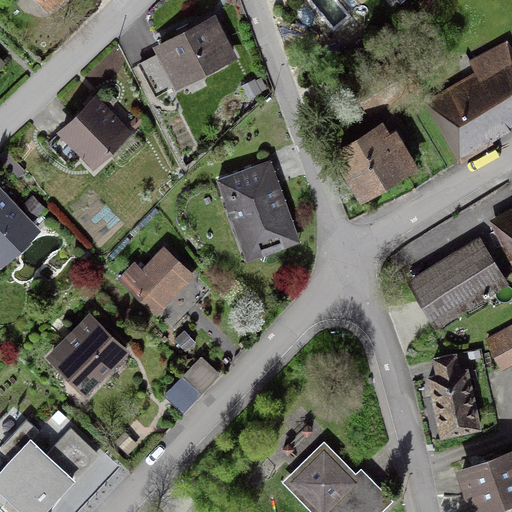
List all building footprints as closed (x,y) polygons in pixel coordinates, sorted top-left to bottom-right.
[(27,0),(43,17),(61,0),(27,0)] [(215,13),(154,42),(174,85),(235,56),(215,13)] [(511,131),(511,46),(507,37),(469,59),(476,70),(425,99),(460,161),(511,131)] [(375,115),(424,86),(411,66),(363,95),(375,115)] [(95,92),(58,127),(96,166),(133,131),(95,92)] [(390,129),(383,116),(330,146),(359,196),(417,163),(396,126),(390,129)] [(271,159),(215,179),(245,262),(301,242),(271,159)] [(0,185),(0,264),(2,266),(41,229),(0,185)] [(511,206),(489,218),(511,262),(511,206)] [(510,282),(480,235),(408,280),(438,327),(510,282)] [(134,260),(118,278),(158,314),(195,274),(163,244),(142,267),(134,260)] [(129,349),(90,311),(46,356),(85,394),(129,349)] [(511,363),(511,324),(486,338),(503,369),(511,363)] [(481,428),(468,365),(460,366),(457,349),(432,354),(436,373),(429,375),(442,436),(481,428)] [(221,373),(201,354),(163,394),(183,413),(221,373)] [(41,511),(76,477),(32,434),(0,465),(0,484),(27,511),(41,511)] [(324,439),(282,480),(313,511),(380,511),(393,499),(361,466),(356,472),(324,439)] [(485,511),(511,502),(511,445),(454,467),(470,511),(485,511)]
